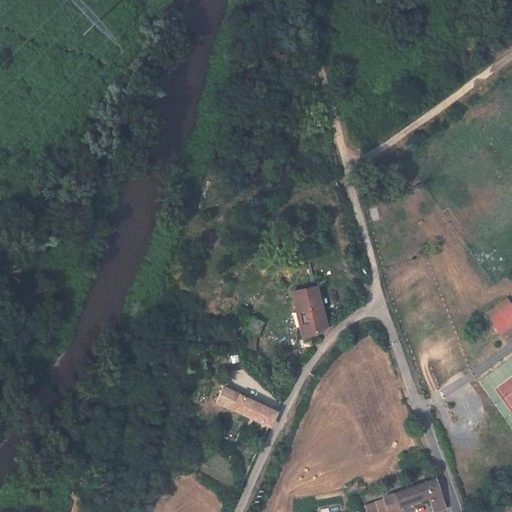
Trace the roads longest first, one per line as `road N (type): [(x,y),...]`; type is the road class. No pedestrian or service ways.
road 1 (unclassified): [(310,33),(381,299)]
road 2 (unclassified): [(381,299),(323,343),(239,511)]
road 3 (unclassified): [(456,511),(381,299)]
road 4 (track): [(346,172),(511,56)]
